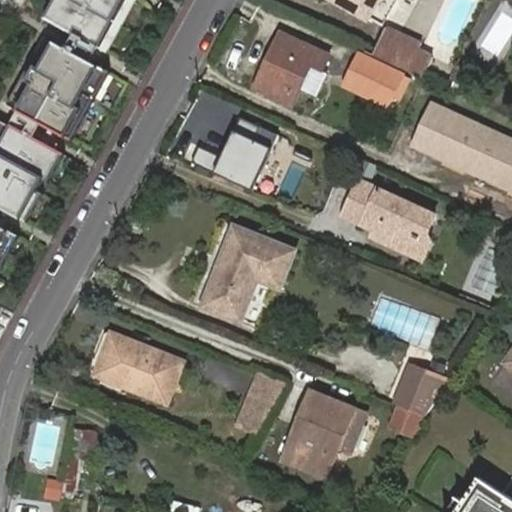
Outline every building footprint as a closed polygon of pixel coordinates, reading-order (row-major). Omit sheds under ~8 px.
[(124,0),(53,0),(42,21),(96,51),(124,0)] [(333,0),(370,21),(381,0),(333,0)] [(382,26),(368,54),(419,77),(428,56),(412,49),(415,42),(382,26)] [(281,36),(257,90),(295,107),(312,68),(324,73),(331,57),(281,36)] [(71,141),(106,75),(54,47),(40,72),(33,68),(25,84),(31,87),(18,113),(71,141)] [(345,86),(385,104),(399,75),(359,56),(345,86)] [(511,143),(434,107),(415,147),(474,174),(478,167),(490,172),(487,180),(511,191),(511,143)] [(218,177),(254,193),(273,151),(257,142),(262,129),(243,120),(218,177)] [(47,185),(63,156),(7,126),(0,139),(0,211),(26,226),(40,199),(34,195),(41,182),(47,185)] [(438,218),(362,183),(346,218),(386,237),(383,243),(406,254),(417,250),(421,239),(427,242),(438,218)] [(260,283),(283,292),(299,255),(236,230),(205,308),(243,323),(260,283)] [(0,266),(14,239),(0,231),(0,266)] [(379,295),(368,325),(428,349),(440,318),(379,295)] [(118,338),(104,374),(132,385),(130,391),(168,407),(185,364),(118,338)] [(398,403),(428,415),(447,378),(414,366),(398,403)] [(132,385),(104,374),(101,380),(130,391),(132,385)] [(242,430),(263,439),(292,386),(266,375),(242,430)] [(316,394),(310,409),(318,412),(297,467),(332,480),(344,450),(355,454),(370,415),(316,394)] [(65,456),(61,496),(75,498),(79,460),(88,460),(91,433),(68,430),(65,456)] [(511,511),(511,492),(484,474),(459,511),(511,511)]
